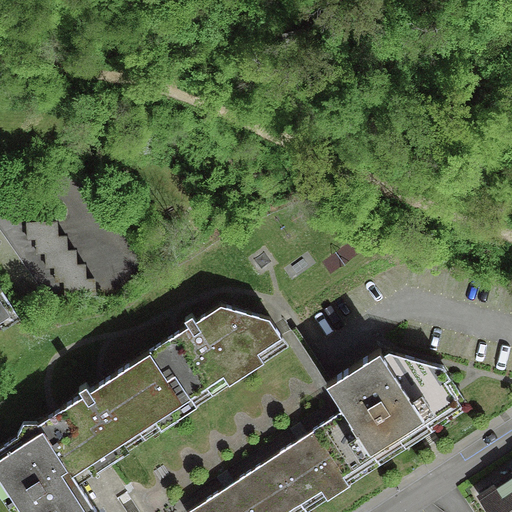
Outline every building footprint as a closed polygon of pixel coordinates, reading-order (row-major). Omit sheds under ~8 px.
[(54,281),(62,281),(63,296),(93,294),(92,278),(84,279),(83,264),(74,265),(73,250),(65,251),(64,236),(55,236),(55,221),(25,223),(26,239),(34,238),(35,253),(44,253),(44,267),(53,267),(54,281)] [(0,315),(11,308),(0,290),(0,315)] [(95,511),(78,485),(70,473),(87,462),(103,452),(109,461),(127,450),(121,440),(221,375),(227,384),(245,372),(239,363),(280,336),(267,317),(219,303),(194,319),(190,313),(183,318),(187,324),(170,335),(88,389),(84,382),(77,387),(81,393),(37,422),(36,423),(34,421),(22,422),(16,433),(18,435),(0,446),(0,494),(11,511),(95,511)] [(378,348),(325,383),(341,409),(368,450),(419,417),(443,401),(433,385),(447,376),(441,366),(394,353),(385,359),(378,348)] [(341,409),(304,434),(229,482),(184,511),(278,511),(370,452),(368,450),(341,409)] [(511,511),(511,474),(479,496),(489,511),(511,511)]
